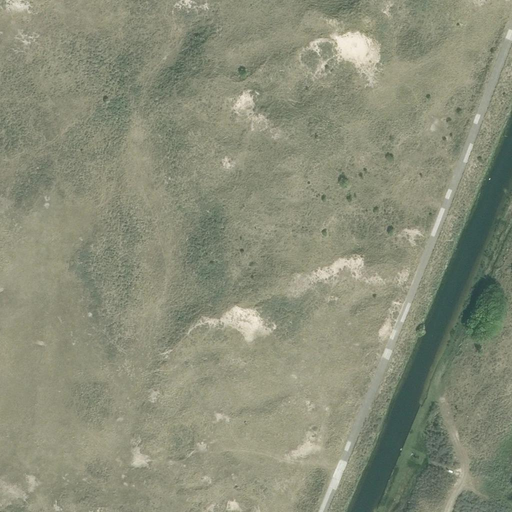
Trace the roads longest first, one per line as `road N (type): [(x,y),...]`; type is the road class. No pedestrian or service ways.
road 1 (track): [(323,511),(511,33)]
road 2 (track): [(446,511),(464,467),(438,380),(469,317)]
